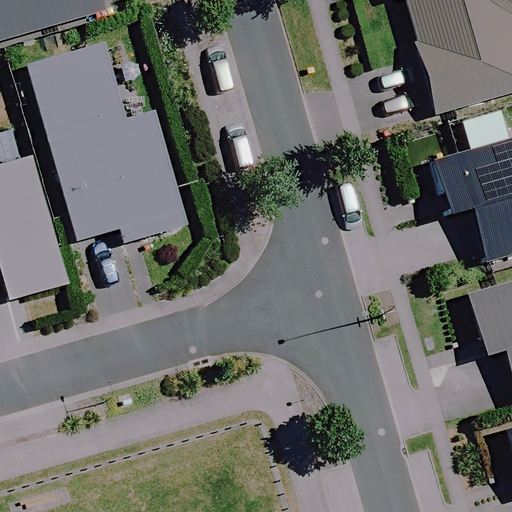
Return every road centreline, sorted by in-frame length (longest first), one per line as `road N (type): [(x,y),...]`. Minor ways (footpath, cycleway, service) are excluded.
road 1 (residential): [(331,293),(0,388)]
road 2 (residential): [(331,293),(247,0)]
road 3 (residential): [(392,511),(331,293)]
